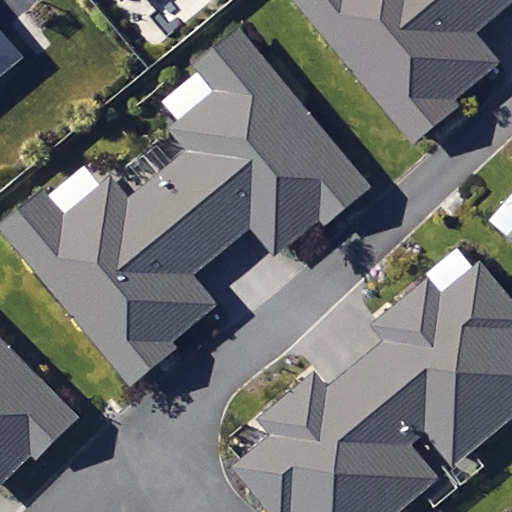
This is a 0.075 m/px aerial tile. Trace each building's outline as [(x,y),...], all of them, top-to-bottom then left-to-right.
[(511,8),(511,0),(292,0),(412,147),(502,73),(474,39),(511,8)] [(0,82),(24,61),(0,33),(0,82)] [(365,191),(236,37),(152,107),(194,156),(133,207),(94,160),(5,234),(132,386),(218,314),(192,283),(254,232),(280,262),(365,191)] [(439,511),(489,470),(474,453),(511,421),(511,314),(459,251),(369,326),(388,348),(329,398),(314,380),(265,420),(273,429),(231,463),(272,511),(403,511),(416,501),(425,511),(439,511)] [(0,495),(77,420),(0,340),(0,495)]
